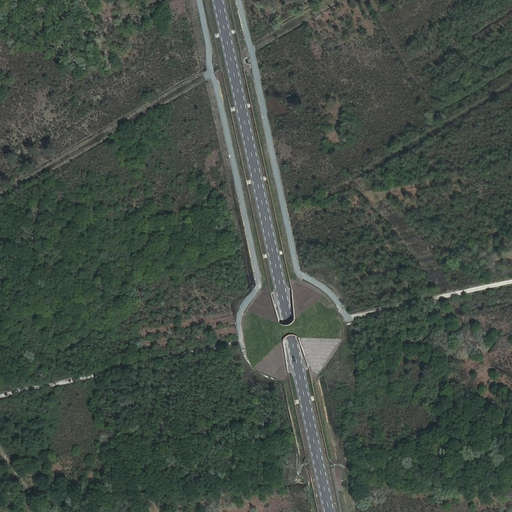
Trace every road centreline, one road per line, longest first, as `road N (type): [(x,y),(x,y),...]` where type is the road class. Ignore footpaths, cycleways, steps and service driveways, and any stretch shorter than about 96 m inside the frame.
road 1 (track): [(0,392),(240,340),(256,271),(199,0)]
road 2 (primary): [(330,511),(218,0)]
road 3 (track): [(240,0),(301,274),(347,317),(511,281)]
road 4 (track): [(211,72),(0,203)]
